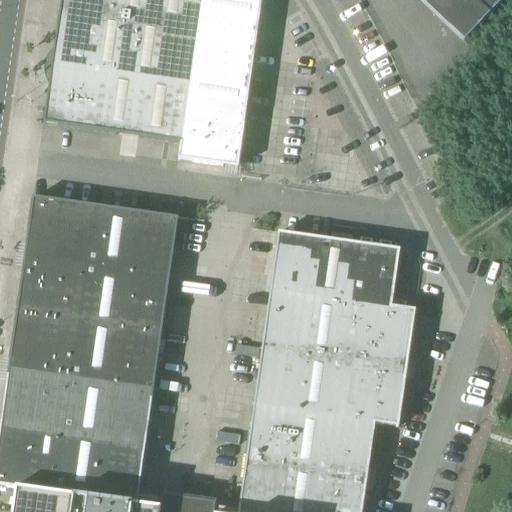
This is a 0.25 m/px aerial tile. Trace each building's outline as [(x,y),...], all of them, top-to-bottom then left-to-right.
[(60,0),(59,11),(192,29),(195,0),(60,0)] [(195,0),(192,29),(183,87),(175,145),(180,145),(177,162),(237,171),(261,0),(195,0)] [(504,0),(417,0),(463,43),(504,0)] [(59,11),(51,68),(183,87),(192,29),(59,11)] [(43,126),(175,145),(183,87),(51,68),(43,126)] [(32,200),(24,258),(169,279),(177,221),(32,200)] [(277,235),(269,293),(390,309),(399,253),(277,235)] [(24,258),(16,316),(160,337),(169,279),(24,258)] [(269,293),(261,351),(406,371),(414,313),(390,309),(269,293)] [(16,316),(7,374),(152,394),(160,337),(16,316)] [(253,409),(374,426),(397,429),(406,371),(261,351),(253,409)] [(7,374),(0,424),(0,431),(144,451),(152,394),(7,374)] [(253,409),(244,466),(366,483),(374,426),(253,409)] [(135,511),(137,498),(144,451),(0,431),(0,488),(15,491),(11,511),(135,511)] [(244,466),(237,511),(361,511),(366,483),(244,466)] [(232,511),(214,509),(215,506),(196,503),(196,505),(179,503),(180,501),(161,499),(160,502),(137,498),(135,511),(232,511)]
